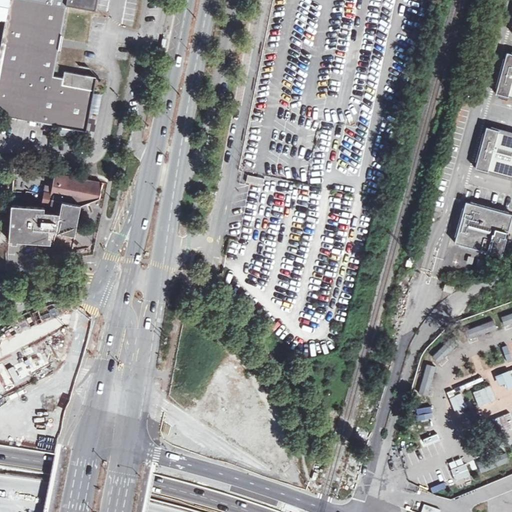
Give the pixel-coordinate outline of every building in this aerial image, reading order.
[(10,0),(0,0),(0,21),(6,22),(10,0)] [(10,0),(6,22),(0,53),(0,114),(57,125),(76,129),(90,115),(96,77),(65,71),(63,78),(53,76),(67,5),(96,11),(97,0),(10,0)] [(506,71),(505,76),(501,75),(496,93),(508,96),(511,97),(511,53),(507,52),(502,70),(506,71)] [(484,150),(480,149),(475,167),(488,171),(511,177),(511,133),(499,130),(486,127),(481,145),(485,146),(484,150)] [(56,173),(50,207),(12,204),(9,240),(48,243),(49,238),(55,238),(56,231),(75,235),(76,230),(81,205),(100,198),(103,182),(56,173)] [(511,213),(466,201),(461,219),(465,220),(464,225),(460,224),(455,242),(502,255),(511,217),(511,213)] [(494,324),(471,328),(473,334),(495,330),(494,324)] [(427,395),(435,367),(427,364),(419,393),(427,395)] [(511,377),(509,371),(496,376),(501,387),(511,382),(511,377)] [(479,406),(496,399),(490,385),(473,393),(479,406)] [(453,411),(466,409),(463,394),(450,397),(453,411)] [(419,420),(431,417),(429,407),(417,410),(419,420)] [(511,416),(511,413),(494,419),(499,433),(511,428),(511,416)] [(455,481),(470,478),(466,464),(452,468),(455,481)] [(444,478),(447,485),(455,483),(453,475),(444,478)]
